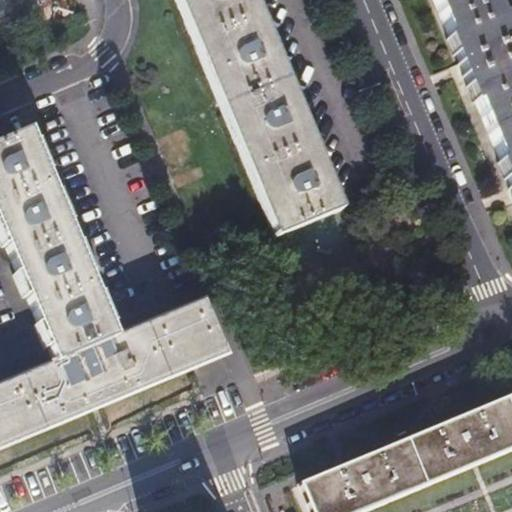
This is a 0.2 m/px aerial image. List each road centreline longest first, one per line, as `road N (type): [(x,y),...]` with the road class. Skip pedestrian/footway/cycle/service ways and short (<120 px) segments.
road 1 (residential): [(362,0),(500,329)]
road 2 (residential): [(212,446),(500,329)]
road 3 (residential): [(0,101),(99,55),(115,29),(114,0)]
road 4 (residential): [(58,511),(212,446)]
